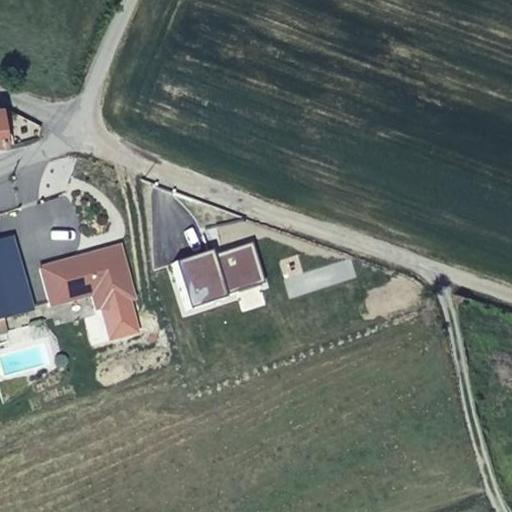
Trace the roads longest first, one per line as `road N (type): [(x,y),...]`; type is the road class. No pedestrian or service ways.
road 1 (unclassified): [(511,302),(110,153),(75,130)]
road 2 (unclassified): [(129,0),(75,130)]
